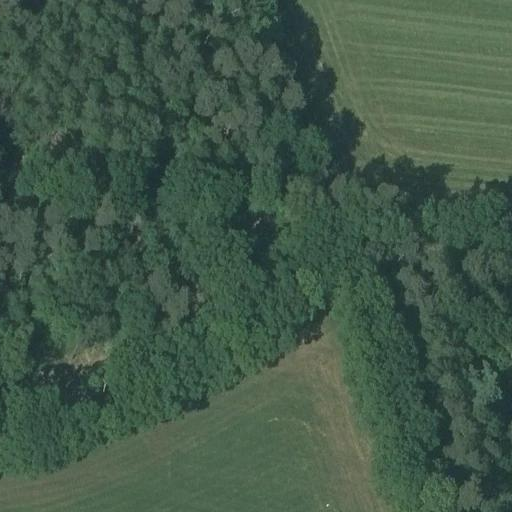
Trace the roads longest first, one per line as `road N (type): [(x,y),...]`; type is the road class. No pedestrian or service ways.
road 1 (track): [(347,253),(455,511)]
road 2 (track): [(254,0),(347,253)]
